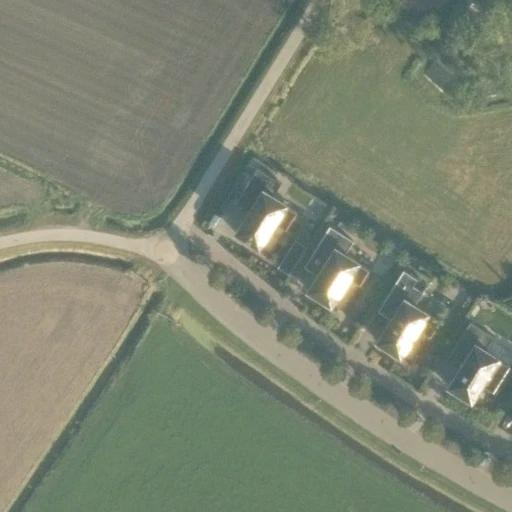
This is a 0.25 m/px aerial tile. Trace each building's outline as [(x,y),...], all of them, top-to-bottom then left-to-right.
[(447,14),(440,26),(462,39),(469,28),(447,14)] [(254,201),(235,232),(248,240),(258,246),(273,222),(285,230),(296,211),(272,196),(280,182),(257,167),(241,193),(254,201)] [(329,225),(313,251),(326,259),(307,290),(330,304),(347,277),(359,285),(369,269),(344,254),(353,240),(329,225)] [(416,328),(428,336),(438,320),(413,305),(422,291),(412,285),(416,278),(403,270),(382,302),(396,310),(377,340),(399,355),(416,328)] [(493,336),(469,321),(453,346),(467,355),(448,385),(470,399),(480,383),(492,391),(509,365),(484,349),(493,336)]
